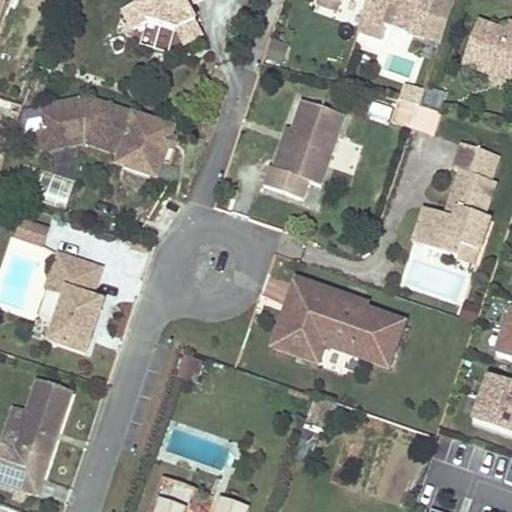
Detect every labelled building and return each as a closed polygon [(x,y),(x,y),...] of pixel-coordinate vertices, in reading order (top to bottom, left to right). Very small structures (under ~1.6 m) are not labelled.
[(211,0),(145,0),(144,4),(121,15),(132,36),(147,28),(175,36),(183,52),(203,41),(189,13),(212,0),(211,0)] [(343,11),(346,2),(340,0),(322,0),(322,4),(343,11)] [(372,0),(373,0),(363,30),(387,39),(391,28),(413,35),(413,34),(429,39),(429,37),(445,42),(458,4),(445,0),(372,0)] [(511,25),(507,24),(506,28),(479,19),(464,62),(494,72),(495,67),(511,72),(511,25)] [(286,65),(292,47),(277,43),(271,60),(286,65)] [(511,72),(495,67),(494,72),(492,76),(511,82),(511,72)] [(422,107),(423,108),(427,94),(412,90),(407,104),(422,107)] [(178,130),(91,100),(44,109),(47,124),(44,125),(46,132),(49,131),(52,145),(84,139),(89,140),(88,145),(123,157),(122,160),(126,169),(155,178),(163,174),(171,150),(175,139),(178,130)] [(402,102),(395,124),(415,130),(415,129),(423,108),(422,107),(407,104),(402,102)] [(351,121),(309,106),(298,135),(284,174),(278,172),(276,171),(269,190),(307,204),(314,187),(325,191),(351,121)] [(415,129),(437,136),(446,114),(423,108),(415,129)] [(89,140),(84,139),(52,145),(49,131),(46,132),(41,133),(46,154),(88,145),(89,140)] [(278,172),(284,174),(298,135),(292,133),(278,172)] [(179,152),(182,142),(175,139),(171,150),(179,152)] [(498,189),(492,187),(501,163),(466,151),(457,176),(463,178),(451,212),(460,215),(457,225),(448,221),(438,218),(426,251),(459,263),(464,251),(481,257),(492,225),(486,223),(498,189)] [(448,221),(457,225),(460,215),(451,212),(448,221)] [(426,251),(438,218),(428,214),(416,248),(426,251)] [(24,222),(19,239),(44,248),(50,231),(24,222)] [(131,252),(145,257),(147,250),(133,244),(131,252)] [(464,251),(459,263),(476,270),(481,257),(464,251)] [(95,300),(105,271),(62,256),(49,292),(67,299),(51,344),(88,357),(94,340),(90,338),(92,330),(97,332),(107,304),(95,300)] [(291,325),(285,323),(276,349),(320,366),(327,347),(391,371),(407,327),(343,303),(345,299),(307,284),(291,325)] [(511,314),(505,334),(497,357),(511,362),(511,314)] [(511,385),(490,377),(482,400),(473,423),(511,436),(511,385)] [(48,461),(53,463),(60,442),(55,441),(59,432),(63,433),(77,395),(40,383),(17,450),(12,464),(0,460),(0,485),(22,493),(35,497),(48,461)] [(17,450),(3,445),(0,452),(0,460),(12,464),(17,450)] [(48,461),(35,497),(41,499),(53,463),(48,461)] [(243,511),(245,506),(217,497),(211,511),(177,511),(180,506),(158,499),(153,511),(243,511)]
